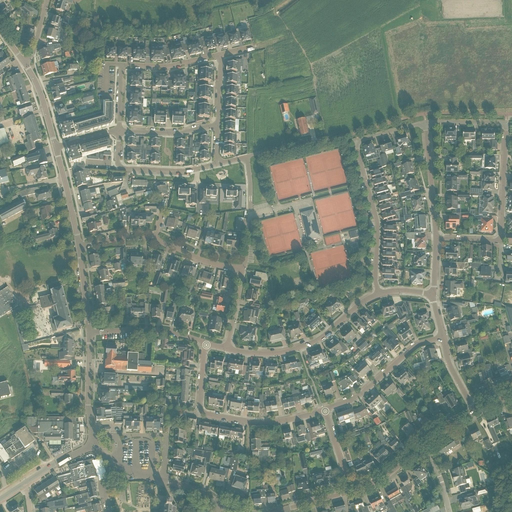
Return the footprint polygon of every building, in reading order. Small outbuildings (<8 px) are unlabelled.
[(58,0),(56,10),(60,11),(64,12),(67,3),(67,0),(58,0)] [(7,9),(10,6),(6,1),(0,5),(0,7),(1,9),(0,9),(0,16),(1,18),(9,12),(7,9)] [(30,17),(33,12),(24,5),(15,12),(17,15),(22,11),(30,17)] [(53,17),(50,25),(54,26),(53,28),(58,29),(58,30),(64,31),(66,32),(67,29),(65,28),(65,29),(61,28),(62,25),(61,23),(61,22),(62,23),(63,20),(60,19),(53,17)] [(101,30),(102,20),(93,19),(92,29),(101,30)] [(31,42),(34,28),(28,27),(26,35),(23,34),(22,40),(23,40),(31,42)] [(247,27),(236,29),(236,31),(237,33),(238,40),(242,39),(242,42),(250,40),(247,27)] [(47,38),(54,40),(53,41),(58,42),(58,39),(63,41),(65,35),(66,32),(64,31),(58,30),(57,32),(49,30),(47,38)] [(228,33),(224,34),(225,36),(227,43),(230,42),(231,45),(239,43),(238,40),(237,33),(236,31),(228,33)] [(225,36),(213,39),(215,46),(218,45),(219,47),(223,47),(223,48),(227,47),(227,43),(225,36)] [(198,40),(192,41),(193,44),(195,54),(201,53),(200,48),(203,47),(202,42),(201,39),(198,39),(198,40)] [(213,39),(202,42),(203,48),(207,48),(207,50),(215,48),(215,46),(213,39)] [(29,49),(31,42),(23,40),(22,47),(29,49)] [(139,49),(139,60),(140,60),(139,61),(144,62),(144,60),(145,60),(145,57),(145,55),(148,55),(148,49),(148,46),(149,42),(146,41),(145,41),(145,46),(145,47),(139,47),(139,49)] [(187,44),(184,45),(185,51),(188,51),(190,56),(195,54),(193,44),(187,45),(187,44)] [(47,50),(39,52),(40,56),(41,56),(43,60),(47,58),(50,58),(49,54),(52,52),(54,52),(54,50),(60,48),(59,45),(46,46),(47,50)] [(106,45),(106,57),(114,58),(114,55),(118,55),(118,48),(115,48),(115,46),(106,45)] [(181,47),(175,48),(178,59),(184,57),(182,52),(185,51),(184,45),(181,46),(181,47)] [(118,55),(118,58),(126,58),(126,56),(130,56),(130,54),(131,46),(130,46),(130,49),(118,48),(118,55)] [(131,46),(130,54),(133,55),(133,60),(139,60),(139,49),(136,49),(137,46),(133,46),(131,46)] [(169,49),(166,49),(167,56),(171,55),(172,60),(178,59),(175,48),(170,49),(169,49)] [(148,49),(148,55),(151,55),(151,61),(153,61),(154,62),(155,62),(156,62),(156,61),(157,61),(157,50),(151,50),(151,49),(148,49)] [(157,50),(157,61),(157,62),(161,62),(161,61),(163,61),(163,56),(167,56),(166,49),(163,49),(163,50),(157,50)] [(0,70),(10,63),(5,56),(5,57),(2,52),(0,53),(0,70)] [(226,67),(226,71),(227,71),(227,72),(230,72),(237,72),(239,72),(239,64),(241,64),(241,60),(230,60),(230,63),(227,63),(227,67),(226,67)] [(55,67),(58,66),(57,62),(54,63),(41,66),(43,71),(55,67)] [(197,66),(197,69),(197,70),(197,75),(211,76),(212,76),(212,71),(211,70),(206,69),(206,67),(200,66),(199,66),(197,66)] [(44,76),(57,72),(55,67),(43,71),(44,76)] [(21,74),(20,74),(19,70),(11,73),(12,77),(7,79),(12,93),(16,91),(25,88),(21,74)] [(107,71),(107,78),(109,78),(108,90),(114,90),(115,72),(107,71)] [(131,75),(130,81),(141,81),(144,81),(144,75),(142,75),(142,72),(136,72),(136,75),(131,75)] [(227,75),(227,83),(229,84),(236,84),(237,72),(230,72),(229,75),(227,75)] [(170,82),(170,88),(173,88),(173,87),(179,88),(180,77),(179,77),(179,75),(176,75),(176,76),(174,76),(173,82),(170,82)] [(197,75),(197,81),(199,81),(199,84),(205,84),(205,81),(210,82),(211,76),(197,75)] [(152,81),(152,87),(155,87),(161,87),(162,76),(156,76),(155,81),(152,81)] [(162,76),(161,87),(167,87),(167,90),(170,90),(170,88),(170,82),(167,81),(168,76),(162,76)] [(180,77),(179,88),(185,88),(188,89),(188,82),(185,82),(186,77),(180,77)] [(130,81),(130,87),(135,87),(135,90),(142,90),(143,90),(144,87),(141,87),(141,81),(130,81)] [(56,86),(50,88),(52,92),(51,92),(52,93),(54,93),(54,92),(60,90),(60,89),(60,88),(61,88),(61,89),(64,88),(63,83),(61,83),(55,85),(56,86)] [(197,93),(196,93),(210,94),(210,88),(205,87),(205,84),(199,84),(198,87),(199,87),(199,93),(197,93)] [(226,87),(226,95),(229,96),(236,96),(238,96),(238,88),(236,88),(236,84),(229,84),(229,87),(226,87)] [(21,106),(30,103),(25,88),(16,91),(21,106)] [(64,88),(61,89),(61,88),(60,88),(60,89),(60,90),(54,92),(54,93),(52,93),(54,100),(59,99),(58,95),(66,93),(64,88)] [(130,93),(130,99),(141,99),(141,93),(142,93),(142,90),(135,90),(135,93),(130,93)] [(84,103),(95,100),(93,92),(81,95),(84,103)] [(196,93),(196,102),(198,102),(204,102),(204,99),(210,100),(210,94),(196,93)] [(226,99),(226,107),(228,108),(235,108),(236,96),(229,96),(229,99),(226,99)] [(130,99),(129,105),(135,105),(135,108),(141,108),(141,105),(143,105),(143,99),(141,99),(130,99)] [(99,110),(71,118),(71,121),(74,120),(103,112),(101,106),(99,100),(96,101),(99,110)] [(196,105),(196,111),(209,112),(209,106),(204,105),(204,102),(198,102),(198,105),(196,105)] [(20,116),(33,112),(30,103),(17,108),(20,116)] [(72,123),(60,126),(60,127),(61,126),(61,127),(62,129),(61,130),(63,135),(62,135),(63,136),(64,136),(65,138),(65,139),(64,139),(63,139),(64,139),(74,136),(75,136),(75,135),(78,134),(77,133),(79,132),(80,132),(81,134),(86,132),(85,131),(87,130),(88,130),(89,131),(94,130),(93,128),(96,128),(97,128),(97,129),(102,128),(102,126),(104,125),(105,125),(105,127),(106,126),(110,125),(113,121),(113,117),(111,117),(112,113),(113,113),(113,108),(112,108),(112,105),(113,105),(113,104),(105,104),(104,116),(104,118),(101,119),(86,123),(73,127),(72,125),(72,123)] [(287,105),(280,106),(282,114),(285,113),(289,112),(288,109),(287,105)] [(74,109),(66,111),(65,107),(57,110),(57,111),(57,113),(58,113),(58,116),(63,114),(64,116),(66,116),(76,113),(74,109)] [(129,111),(129,117),(142,117),(143,111),(141,111),(141,108),(135,108),(134,111),(129,111)] [(225,111),(225,119),(228,120),(235,120),(237,120),(237,112),(235,111),(235,108),(228,108),(228,111),(225,111)] [(151,110),(151,118),(154,118),(154,124),(160,124),(160,113),(154,113),(154,110),(151,110)] [(160,113),(160,124),(166,124),(166,119),(169,119),(169,111),(160,110),(160,113)] [(169,111),(169,119),(172,119),(172,124),(178,125),(178,111),(173,111),(173,110),(169,110),(169,111)] [(178,111),(178,125),(184,125),(184,119),(187,120),(187,113),(184,113),(184,114),(178,114),(178,111)] [(196,111),(195,122),(203,120),(204,117),(209,118),(209,112),(196,111)] [(33,143),(41,140),(34,116),(23,120),(28,135),(26,136),(28,142),(24,143),(27,151),(35,149),(33,143)] [(129,117),(129,123),(134,123),(134,126),(142,126),(142,123),(142,117),(129,117)] [(301,136),(309,134),(306,119),(297,121),(301,136)] [(225,123),(225,131),(227,132),(234,132),(235,120),(228,120),(228,123),(225,123)] [(0,145),(8,143),(6,134),(4,129),(0,130),(0,145)] [(452,130),(452,129),(449,129),(449,130),(445,130),(445,143),(445,142),(448,142),(449,140),(456,140),(456,130),(452,130)] [(490,130),(490,129),(487,129),(487,130),(482,130),(482,136),(481,136),(481,139),(482,139),(482,142),(490,143),(490,150),(497,150),(497,144),(498,140),(495,140),(495,130),(490,130)] [(475,142),(475,130),(469,130),(469,131),(463,131),(463,139),(471,140),(473,140),(473,149),(475,149),(474,152),(478,152),(478,149),(478,142),(475,142)] [(224,135),(224,143),(227,144),(236,144),(236,136),(236,132),(234,132),(227,132),(227,135),(224,135)] [(407,139),(406,135),(401,136),(401,137),(397,139),(398,143),(397,144),(399,146),(398,147),(399,147),(395,148),(396,149),(396,152),(397,155),(402,154),(400,149),(402,147),(401,146),(402,145),(407,144),(408,147),(412,146),(410,142),(409,142),(409,140),(408,140),(407,139)] [(192,144),(192,148),(208,149),(208,145),(208,143),(210,143),(210,139),(208,138),(208,137),(200,136),(200,143),(195,143),(195,144),(192,144)] [(126,140),(126,145),(127,145),(127,147),(128,147),(128,150),(143,151),(143,145),(140,145),(140,146),(136,146),(136,139),(128,138),(128,140),(126,140)] [(71,149),(67,150),(67,151),(68,150),(68,151),(69,153),(68,154),(68,155),(68,154),(68,155),(69,159),(70,160),(71,160),(72,162),(72,163),(71,163),(70,163),(71,164),(81,160),(82,160),(81,156),(107,149),(110,148),(112,148),(112,142),(108,139),(101,142),(101,143),(98,144),(97,143),(93,144),(93,145),(90,146),(89,145),(86,146),(84,146),(85,148),(82,149),(81,147),(79,148),(79,147),(71,149)] [(143,145),(143,151),(159,152),(159,148),(159,146),(160,146),(161,142),(159,142),(159,140),(151,139),(151,146),(146,146),(146,145),(143,145)] [(390,140),(389,140),(388,139),(386,140),(386,141),(379,142),(382,153),(392,150),(396,149),(395,148),(392,149),(390,140)] [(175,142),(175,147),(176,147),(176,149),(177,149),(177,152),(192,153),(192,152),(192,149),(189,149),(189,148),(185,148),(185,141),(177,140),(177,142),(175,142)] [(223,151),(222,155),(224,155),(236,156),(236,148),(236,144),(227,144),(227,147),(224,147),(224,151),(223,151)] [(371,157),(374,156),(374,158),(376,157),(378,165),(370,167),(371,171),(383,167),(380,156),(378,149),(375,150),(374,150),(372,144),(363,147),(366,156),(370,155),(371,157)] [(192,149),(192,152),(195,152),(195,153),(200,153),(199,160),(208,160),(208,159),(209,159),(209,154),(208,154),(208,152),(208,149),(192,148),(192,149)] [(39,165),(47,163),(44,150),(36,152),(37,154),(27,157),(28,162),(28,163),(34,162),(35,163),(39,162),(39,165)] [(126,156),(126,160),(127,160),(127,162),(135,162),(135,155),(140,156),(140,155),(143,155),(143,151),(128,150),(127,154),(127,156),(126,156)] [(143,151),(143,155),(146,155),(146,156),(151,156),(150,163),(158,163),(158,162),(160,162),(160,157),(159,157),(159,155),(158,155),(159,152),(143,151)] [(175,158),(174,162),(176,162),(176,164),(184,164),(184,157),(189,158),(189,157),(192,157),(192,153),(177,152),(176,156),(176,158),(175,158)] [(23,155),(12,160),(14,167),(21,164),(25,162),(24,158),(23,155)] [(386,155),(380,156),(383,167),(389,166),(386,155)] [(483,158),(483,155),(470,155),(470,159),(483,159),(483,160),(485,160),(485,168),(495,169),(495,159),(489,158),(483,158)] [(457,158),(454,158),(449,158),(449,164),(447,164),(447,171),(459,171),(459,163),(457,163),(457,158)] [(412,169),(413,169),(412,163),(403,165),(406,175),(414,173),(412,169)] [(44,168),(39,170),(38,166),(25,169),(27,177),(36,175),(37,181),(38,180),(38,181),(41,181),(41,180),(47,178),(46,174),(46,171),(45,172),(44,168)] [(0,183),(8,181),(5,169),(0,170),(0,183)] [(84,169),(78,169),(77,169),(76,169),(73,169),(73,170),(76,169),(78,169),(80,174),(74,175),(76,181),(89,178),(89,177),(91,177),(89,170),(84,169)] [(385,173),(384,171),(383,169),(370,172),(370,173),(371,173),(371,174),(369,175),(371,178),(374,177),(375,180),(372,181),(373,181),(385,178),(385,177),(387,177),(386,176),(386,174),(385,173)] [(92,180),(90,181),(89,178),(76,181),(77,187),(83,186),(83,189),(82,189),(93,187),(92,180)] [(387,181),(386,179),(385,178),(373,181),(374,182),(372,184),(374,187),(374,186),(377,186),(377,189),(375,189),(386,186),(389,185),(388,183),(387,181)] [(457,178),(452,178),(447,178),(447,191),(451,191),(457,191),(457,178)] [(418,184),(416,184),(415,180),(411,181),(410,181),(406,182),(407,186),(409,186),(410,193),(419,190),(418,184)] [(189,204),(192,204),(192,205),(193,205),(193,204),(196,204),(196,190),(190,190),(190,187),(186,187),(186,185),(182,185),(182,187),(178,186),(178,187),(177,187),(177,190),(178,190),(178,195),(185,195),(185,198),(189,198),(189,204)] [(168,188),(166,188),(166,186),(157,187),(157,188),(155,189),(156,196),(159,196),(164,195),(164,197),(167,196),(167,195),(167,192),(169,191),(168,188)] [(390,190),(389,189),(386,186),(375,189),(375,190),(376,189),(376,191),(374,192),(376,195),(379,194),(380,197),(377,198),(389,195),(389,194),(391,194),(391,193),(390,190)] [(30,189),(26,190),(27,196),(31,195),(31,193),(32,193),(32,194),(36,194),(37,198),(38,201),(39,201),(42,200),(42,201),(46,200),(46,199),(50,198),(50,197),(51,197),(50,193),(49,193),(48,190),(40,192),(39,187),(30,189)] [(213,187),(209,187),(209,189),(206,188),(206,190),(200,190),(199,203),(205,204),(206,198),(210,198),(210,197),(216,197),(217,189),(213,189),(213,187)] [(226,189),(225,197),(231,198),(232,198),(232,202),(236,202),(235,202),(241,202),(241,190),(237,190),(233,190),(233,188),(229,188),(229,189),(226,189)] [(86,198),(90,197),(90,196),(96,195),(95,189),(80,192),(82,199),(86,198)] [(392,199),(391,197),(389,195),(377,198),(378,198),(378,199),(376,200),(378,204),(379,203),(378,203),(381,202),(382,205),(379,206),(380,206),(391,203),(394,202),(393,201),(393,200),(392,199)] [(120,208),(117,201),(116,196),(115,196),(116,196),(111,198),(112,199),(107,201),(108,203),(106,203),(109,212),(116,210),(116,209),(120,208)] [(423,205),(421,197),(416,198),(411,200),(413,212),(420,211),(420,210),(424,209),(423,208),(424,208),(423,205)] [(492,197),(485,197),(479,197),(479,199),(481,199),(481,200),(483,200),(482,204),(493,205),(493,202),(492,201),(492,197)] [(458,198),(452,198),(447,198),(447,204),(447,210),(458,210),(458,198)] [(22,200),(0,211),(0,218),(2,222),(26,209),(22,200)] [(395,206),(393,207),(391,203),(380,206),(381,208),(379,209),(381,212),(384,211),(384,214),(382,215),(394,211),(397,210),(395,206)] [(93,214),(92,208),(91,204),(83,205),(85,213),(89,212),(90,215),(93,214)] [(493,208),(493,205),(482,204),(482,208),(480,208),(479,209),(479,215),(483,215),(489,216),(489,212),(492,212),(492,208),(493,208)] [(50,211),(51,210),(50,206),(40,209),(42,215),(40,216),(41,221),(52,218),(50,211)] [(96,213),(102,212),(102,211),(97,213),(93,214),(90,215),(86,215),(86,216),(81,217),(82,222),(91,220),(95,219),(95,218),(97,217),(96,213)] [(314,212),(313,212),(313,211),(311,212),(311,213),(302,215),(305,228),(306,227),(309,239),(319,236),(316,225),(317,225),(314,212)] [(396,214),(394,213),(394,211),(382,215),(383,215),(383,216),(381,217),(383,220),(386,219),(387,222),(386,222),(386,223),(391,221),(398,219),(398,218),(397,216),(396,214)] [(128,219),(128,221),(131,221),(131,226),(138,226),(138,217),(138,214),(135,214),(135,213),(130,213),(128,213),(128,219)] [(153,215),(143,214),(142,214),(142,217),(138,217),(138,226),(145,226),(145,222),(151,222),(153,215)] [(458,223),(459,220),(462,220),(462,222),(469,222),(469,215),(465,215),(465,214),(456,214),(456,217),(450,217),(450,220),(446,223),(446,229),(455,229),(455,223),(458,223)] [(177,225),(179,218),(171,216),(170,219),(168,218),(167,222),(177,225)] [(424,216),(415,218),(416,230),(416,233),(424,233),(424,230),(426,230),(424,216)] [(481,219),(482,216),(474,216),(474,219),(475,221),(479,221),(478,225),(480,227),(481,227),(480,232),(491,232),(492,231),(493,219),(481,219)] [(96,227),(101,226),(100,221),(91,223),(91,224),(88,225),(90,232),(92,232),(93,235),(97,234),(96,227)] [(175,233),(177,225),(167,222),(166,227),(168,228),(167,231),(175,233)] [(36,243),(58,237),(54,223),(46,225),(49,234),(34,237),(36,243)] [(191,239),(194,229),(187,226),(184,234),(187,235),(186,237),(191,239)] [(396,227),(389,226),(384,226),(385,226),(385,228),(382,228),(383,232),(384,232),(387,232),(387,235),(384,235),(396,235),(398,235),(398,233),(398,232),(397,230),(396,227)] [(198,239),(201,231),(194,229),(191,239),(195,240),(196,238),(198,239)] [(205,230),(203,236),(206,237),(205,241),(205,243),(212,245),(214,235),(215,232),(211,231),(205,230)] [(358,230),(349,232),(351,239),(359,236),(358,230)] [(224,237),(224,235),(218,233),(218,236),(214,235),(212,245),(218,246),(220,241),(223,241),(224,237)] [(426,237),(416,236),(416,233),(406,233),(406,239),(408,239),(410,240),(414,240),(414,243),(415,243),(415,244),(415,246),(416,247),(417,248),(426,249),(426,248),(426,247),(426,245),(426,244),(426,237)] [(396,237),(396,235),(384,235),(384,236),(382,237),(383,241),(383,240),(386,240),(386,243),(383,243),(395,244),(398,244),(398,243),(398,241),(397,239),(396,237)] [(237,248),(239,238),(227,237),(226,245),(233,246),(233,247),(237,248)] [(395,244),(383,243),(383,244),(384,244),(384,245),(382,246),(383,249),(386,249),(386,252),(383,252),(394,253),(394,252),(398,253),(398,250),(397,249),(397,247),(395,245),(395,244)] [(458,256),(459,246),(451,246),(451,252),(446,251),(446,259),(457,259),(457,256),(458,256)] [(491,259),(492,247),(482,247),(482,258),(484,258),(485,259),(487,259),(488,258),(491,259)] [(394,254),(394,253),(383,252),(384,252),(384,254),(381,254),(382,258),(383,258),(382,258),(385,258),(385,261),(383,261),(396,262),(397,262),(397,261),(397,258),(397,256),(395,254),(394,254)] [(136,255),(136,253),(131,253),(131,258),(129,258),(128,259),(128,261),(129,262),(130,262),(130,265),(145,265),(146,257),(142,257),(142,255),(136,255)] [(102,266),(101,261),(100,254),(89,256),(91,268),(102,266)] [(425,255),(418,255),(414,255),(414,266),(425,266),(425,255)] [(160,264),(162,258),(155,256),(151,265),(154,266),(153,269),(159,271),(161,265),(160,264)] [(30,280),(30,258),(16,257),(16,280),(30,280)] [(165,271),(164,274),(171,276),(173,272),(176,273),(178,268),(179,264),(172,261),(171,265),(168,264),(167,266),(165,271)] [(394,262),(396,262),(383,261),(383,262),(381,263),(382,267),(385,267),(385,270),(382,270),(398,270),(398,268),(397,266),(395,265),(394,262)] [(464,270),(465,263),(456,263),(456,267),(446,266),(446,268),(445,269),(445,271),(445,272),(445,275),(457,276),(457,270),(464,270)] [(481,264),(473,263),(472,267),(472,268),(477,268),(477,272),(482,272),(481,277),(486,278),(486,279),(492,279),(492,273),(491,273),(491,270),(489,270),(489,268),(481,268),(481,265),(481,264)] [(189,269),(188,268),(184,266),(181,274),(188,277),(189,275),(193,277),(196,269),(192,268),(191,270),(189,269)] [(100,282),(109,281),(108,270),(99,271),(100,282)] [(398,270),(382,270),(383,270),(383,271),(381,272),(383,280),(390,280),(390,281),(391,281),(391,282),(392,282),(393,282),(394,282),(394,281),(395,281),(395,280),(396,280),(396,279),(396,278),(396,277),(395,277),(395,276),(394,275),(394,270),(398,270)] [(204,283),(208,273),(203,272),(203,274),(200,273),(197,281),(204,283)] [(256,272),(255,276),(253,276),(253,278),(251,278),(249,284),(260,286),(261,280),(265,281),(267,280),(266,274),(256,272)] [(425,279),(425,272),(411,272),(411,279),(412,279),(412,284),(413,284),(413,285),(417,285),(417,284),(422,284),(422,279),(425,279)] [(159,284),(162,274),(158,273),(153,288),(157,289),(158,287),(159,284)] [(211,277),(212,275),(208,273),(204,283),(212,286),(214,278),(211,277)] [(229,280),(230,277),(222,275),(220,283),(231,285),(232,280),(229,280)] [(463,283),(451,282),(446,282),(446,288),(445,288),(445,292),(444,292),(444,295),(444,296),(444,297),(450,297),(450,298),(455,298),(455,296),(457,296),(460,296),(460,289),(462,289),(463,283)] [(230,289),(231,285),(220,283),(219,290),(227,292),(228,289),(230,289)] [(59,285),(57,286),(56,284),(47,286),(49,293),(51,292),(51,295),(39,298),(40,300),(41,304),(42,310),(53,307),(55,316),(53,317),(53,319),(50,320),(53,332),(72,327),(62,289),(60,289),(59,285)] [(107,292),(105,292),(104,286),(95,288),(96,296),(111,295),(115,294),(114,290),(111,291),(110,289),(107,290),(107,292)] [(0,317),(19,305),(7,287),(0,291),(0,317)] [(256,291),(253,290),(253,291),(248,290),(246,301),(251,301),(250,306),(258,308),(260,304),(255,303),(256,291)] [(108,299),(112,298),(111,295),(96,296),(98,305),(102,305),(104,313),(114,311),(112,304),(107,305),(107,300),(106,300),(105,296),(107,295),(108,299)] [(191,295),(189,301),(199,303),(200,297),(191,295)] [(168,309),(165,320),(172,321),(172,320),(173,315),(176,315),(179,297),(175,296),(174,302),(173,307),(172,306),(171,309),(168,309)] [(126,307),(126,312),(130,312),(130,318),(137,318),(137,310),(137,305),(132,305),(130,298),(126,298),(126,307)] [(213,306),(212,310),(216,311),(219,311),(224,312),(225,305),(222,304),(222,299),(218,298),(217,298),(216,306),(213,306)] [(306,306),(309,303),(306,299),(295,302),(298,312),(299,312),(299,310),(305,305),(306,306)] [(342,307),(339,303),(335,299),(325,307),(332,315),(338,309),(339,309),(342,307)] [(452,308),(447,309),(448,314),(449,313),(450,315),(449,315),(451,321),(455,319),(460,318),(459,313),(461,313),(460,306),(461,306),(461,304),(462,302),(455,302),(450,301),(450,305),(451,305),(452,308)] [(395,308),(395,307),(394,302),(389,303),(389,304),(382,306),(383,310),(381,310),(382,316),(393,313),(396,313),(395,308)] [(145,304),(143,303),(140,303),(139,304),(139,310),(137,310),(137,318),(145,318),(145,312),(148,312),(148,304),(145,304)] [(400,313),(397,314),(399,319),(406,315),(406,314),(407,314),(405,309),(403,304),(398,307),(400,313)] [(149,306),(149,312),(152,312),(152,318),(159,318),(160,313),(161,313),(161,312),(161,308),(161,306),(149,306)] [(259,310),(257,309),(252,308),(252,311),(247,310),(247,312),(244,311),(243,316),(244,316),(243,322),(253,324),(254,317),(258,318),(259,310)] [(477,315),(478,311),(477,308),(471,309),(473,318),(465,320),(466,325),(479,321),(477,315)] [(189,313),(190,311),(181,309),(179,321),(185,322),(186,321),(193,322),(194,314),(189,313)] [(426,318),(429,318),(427,312),(418,315),(419,319),(415,319),(417,326),(419,326),(420,331),(424,330),(424,331),(430,329),(429,324),(428,324),(426,318)] [(322,322),(319,318),(314,313),(310,317),(312,319),(306,324),(312,331),(322,322)] [(366,313),(361,318),(364,321),(365,322),(367,324),(369,322),(372,326),(378,321),(376,319),(373,315),(370,317),(369,316),(366,313)] [(406,322),(410,320),(406,315),(399,319),(399,320),(401,323),(405,321),(406,322)] [(222,323),(222,319),(211,317),(209,330),(219,332),(221,323),(222,323)] [(359,320),(353,324),(357,328),(359,331),(362,334),(365,332),(370,328),(367,324),(365,322),(362,324),(361,323),(359,320)] [(292,327),(288,329),(290,334),(292,338),(298,336),(298,335),(303,333),(299,324),(292,326),(292,327)] [(454,339),(468,336),(465,325),(456,327),(456,329),(452,330),(454,339)] [(241,328),(240,335),(243,335),(242,340),(252,342),(252,341),(253,341),(254,337),(253,337),(253,336),(254,336),(256,327),(249,326),(248,330),(241,328)] [(413,334),(410,330),(407,327),(398,334),(403,341),(413,334)] [(286,340),(284,330),(283,328),(269,331),(269,334),(268,334),(270,342),(271,342),(272,344),(286,340)] [(346,332),(342,336),(345,340),(347,342),(344,344),(347,347),(350,345),(348,343),(347,342),(350,339),(351,341),(355,337),(354,335),(355,334),(352,332),(349,328),(346,331),(346,332)] [(388,328),(384,331),(389,337),(391,340),(387,344),(390,347),(393,351),(394,350),(395,350),(396,349),(396,348),(399,346),(398,345),(395,341),(397,339),(388,328)] [(372,341),(377,337),(373,332),(368,336),(372,341)] [(64,341),(64,338),(63,334),(55,336),(56,341),(60,346),(51,346),(51,348),(59,349),(64,349),(73,349),(74,349),(74,345),(73,345),(73,341),(64,341)] [(167,343),(168,340),(162,340),(162,349),(167,349),(167,347),(173,348),(173,344),(167,343)] [(341,347),(338,343),(336,340),(332,343),(332,344),(327,348),(334,356),(341,351),(343,354),(347,350),(343,345),(341,347)] [(370,343),(368,345),(363,340),(356,346),(360,350),(361,351),(366,347),(370,343)] [(471,349),(468,350),(466,343),(460,344),(460,345),(456,346),(457,353),(460,352),(461,355),(460,355),(472,353),(471,349)] [(115,347),(115,344),(107,344),(107,347),(106,347),(106,354),(107,354),(115,354),(115,357),(119,357),(119,352),(116,352),(116,347),(115,347)] [(189,351),(190,347),(178,346),(178,352),(182,352),(181,367),(188,368),(188,362),(192,362),(193,351),(189,351)] [(373,353),(372,353),(374,356),(380,363),(383,361),(382,360),(384,359),(382,356),(386,352),(387,352),(387,353),(382,347),(381,346),(379,348),(376,350),(374,352),(373,353)] [(73,349),(64,349),(59,349),(63,349),(62,353),(59,352),(59,360),(63,360),(67,360),(67,357),(73,357),(73,349)] [(427,362),(420,364),(421,368),(429,366),(436,364),(436,361),(435,360),(438,360),(435,349),(424,352),(425,354),(426,360),(427,362)] [(322,350),(315,352),(318,361),(322,360),(323,364),(329,362),(328,359),(327,354),(324,355),(323,354),(322,350)] [(105,365),(105,369),(151,372),(151,362),(144,362),(144,355),(129,354),(129,352),(122,352),(122,353),(119,352),(119,357),(115,357),(115,354),(107,354),(107,362),(105,362),(105,365)] [(320,365),(318,361),(315,352),(309,354),(311,360),(308,361),(310,368),(320,365)] [(471,358),(473,358),(472,353),(460,355),(460,356),(464,355),(465,358),(464,358),(463,358),(463,359),(459,360),(461,367),(464,366),(466,369),(473,365),(471,358)] [(378,365),(380,363),(374,356),(369,360),(366,356),(364,359),(370,365),(372,363),(375,366),(377,365),(378,365)] [(212,360),(210,368),(218,370),(218,372),(222,373),(222,370),(224,359),(216,357),(216,361),(215,362),(212,362),(212,361),(212,360)] [(296,359),(284,362),(285,366),(286,371),(298,368),(298,371),(302,370),(300,363),(297,363),(296,359)] [(367,367),(370,365),(364,359),(362,361),(364,364),(360,368),(367,375),(369,373),(369,372),(371,370),(367,367)] [(225,373),(225,374),(228,374),(228,373),(232,374),(232,370),(236,371),(237,361),(230,360),(230,364),(227,363),(226,365),(225,370),(225,373)] [(243,368),(244,362),(237,361),(236,371),(239,371),(238,375),(245,376),(246,369),(243,368)] [(259,372),(260,363),(253,363),(253,364),(250,364),(250,369),(249,375),(256,375),(256,371),(259,372)] [(270,365),(270,364),(266,363),(266,368),(263,368),(263,376),(269,376),(270,373),(278,373),(278,365),(270,365)] [(367,375),(360,368),(358,365),(354,369),(354,370),(352,372),(354,374),(357,377),(356,377),(359,375),(362,378),(364,377),(367,375)] [(490,365),(484,366),(486,372),(486,375),(487,379),(491,378),(493,382),(494,382),(495,384),(497,389),(504,386),(501,379),(500,376),(500,374),(494,376),(490,365)] [(181,367),(170,366),(170,369),(177,370),(176,375),(190,376),(190,371),(188,371),(188,368),(181,367)] [(408,371),(406,373),(403,371),(399,375),(398,374),(394,377),(401,385),(407,380),(409,382),(414,378),(408,371)] [(75,372),(70,372),(66,372),(66,376),(59,375),(58,382),(75,382),(75,378),(75,372)] [(511,383),(509,377),(507,373),(500,376),(501,379),(504,386),(511,383)] [(354,380),(357,377),(354,374),(349,379),(347,377),(346,376),(345,377),(344,377),(344,378),(344,379),(345,379),(345,381),(339,383),(340,387),(341,386),(343,391),(349,389),(348,387),(350,386),(351,386),(351,387),(352,387),(353,387),(353,386),(353,385),(356,382),(354,380)] [(102,385),(116,386),(117,382),(117,379),(117,375),(102,375),(102,379),(101,378),(101,382),(102,382),(102,385)] [(156,380),(156,387),(161,387),(163,387),(164,387),(165,380),(161,379),(161,380),(157,380),(156,380)] [(396,389),(393,385),(390,381),(387,384),(387,385),(382,390),(383,391),(382,392),(387,397),(396,389)] [(0,398),(11,395),(7,382),(0,383),(0,398)] [(480,396),(487,393),(483,383),(479,384),(480,387),(476,388),(480,396)] [(332,392),(335,391),(332,384),(327,386),(328,387),(323,388),(326,397),(330,395),(331,397),(333,396),(332,392)] [(308,389),(303,391),(303,392),(304,395),(307,403),(312,402),(310,397),(313,396),(311,388),(308,389)] [(403,397),(405,394),(400,388),(397,390),(403,397)] [(100,396),(100,401),(102,401),(103,401),(103,403),(108,403),(109,403),(109,400),(112,401),(112,397),(115,397),(117,397),(117,396),(120,396),(120,393),(121,393),(121,392),(125,392),(125,393),(128,393),(129,390),(124,390),(119,389),(114,389),(109,389),(109,392),(102,392),(101,396),(100,396)] [(294,391),(294,389),(291,389),(292,392),(291,392),(292,395),(290,396),(290,398),(287,399),(288,399),(290,408),(295,407),(294,404),(297,403),(294,391)] [(303,392),(299,393),(298,390),(294,391),(297,403),(300,402),(301,405),(307,403),(304,395),(303,392)] [(213,394),(213,393),(209,393),(207,400),(209,400),(209,405),(213,406),(213,407),(215,407),(217,397),(213,396),(213,394)] [(456,400),(455,397),(453,394),(448,397),(446,394),(443,396),(440,393),(437,395),(438,397),(440,405),(445,402),(449,407),(450,407),(451,409),(453,408),(454,409),(458,406),(457,406),(459,405),(457,403),(458,403),(457,402),(456,400)] [(382,396),(380,398),(376,394),(371,398),(377,405),(380,402),(383,406),(388,402),(382,396)] [(225,403),(226,396),(222,395),(222,398),(217,397),(215,407),(218,408),(219,407),(223,407),(224,403),(225,403)] [(73,396),(67,396),(64,396),(61,396),(60,400),(64,400),(64,405),(73,405),(73,396)] [(245,407),(245,408),(248,408),(247,412),(253,412),(254,403),(254,399),(249,398),(249,397),(247,396),(245,407)] [(190,398),(180,397),(178,397),(177,406),(182,406),(182,403),(189,404),(190,398)] [(437,407),(440,405),(438,397),(432,399),(434,406),(432,407),(435,412),(432,414),(436,420),(437,419),(438,419),(438,418),(442,416),(437,407)] [(234,400),(234,399),(229,398),(228,404),(231,405),(230,409),(235,410),(237,401),(234,400)] [(371,398),(366,403),(368,406),(370,407),(367,409),(370,412),(371,413),(373,416),(377,411),(378,412),(381,409),(377,405),(371,398)] [(245,407),(246,401),(240,400),(240,401),(237,401),(235,410),(241,411),(242,407),(245,407)] [(122,406),(122,403),(114,403),(114,407),(111,408),(111,409),(96,410),(97,416),(96,416),(96,421),(114,419),(114,424),(123,424),(123,416),(122,408),(122,406)] [(163,424),(163,406),(160,406),(159,415),(157,415),(157,417),(156,417),(156,420),(153,419),(153,431),(160,431),(160,424),(163,424)] [(369,414),(366,410),(363,406),(358,409),(363,418),(369,414)] [(356,420),(363,418),(358,409),(353,411),(355,418),(356,420)] [(415,421),(413,417),(410,411),(406,413),(410,424),(415,421)] [(345,421),(350,420),(347,412),(342,413),(345,421)] [(340,423),(345,421),(342,413),(337,415),(339,421),(337,422),(338,425),(340,424),(340,423)] [(426,418),(422,413),(419,415),(423,420),(420,422),(423,427),(429,424),(426,418)] [(511,417),(506,420),(505,415),(501,416),(503,423),(505,431),(509,430),(510,431),(511,430),(511,417)] [(123,424),(123,426),(126,426),(126,430),(133,430),(133,420),(133,416),(129,416),(123,416),(123,424)] [(491,418),(486,421),(490,429),(488,429),(491,434),(492,438),(495,444),(499,441),(493,428),(499,425),(498,421),(495,417),(494,416),(492,417),(491,418)] [(64,440),(75,440),(75,417),(26,418),(27,426),(34,436),(37,436),(37,437),(40,437),(42,439),(44,443),(49,443),(49,445),(61,445),(61,441),(61,440),(64,440)] [(195,430),(197,418),(189,417),(188,422),(191,423),(190,429),(195,430)] [(322,425),(320,426),(319,422),(314,423),(314,422),(310,423),(311,428),(309,429),(312,440),(315,439),(317,438),(315,432),(316,432),(317,434),(318,434),(324,433),(325,432),(323,426),(322,425)] [(408,439),(415,432),(408,424),(402,430),(407,436),(406,436),(408,439)] [(307,434),(304,426),(297,428),(299,437),(300,438),(297,438),(298,442),(304,440),(303,436),(306,435),(308,443),(312,442),(310,434),(307,434)] [(0,444),(0,457),(4,463),(5,462),(7,461),(9,463),(12,461),(11,461),(11,460),(22,452),(23,453),(23,454),(24,453),(23,453),(27,450),(28,449),(29,449),(30,449),(30,448),(33,446),(34,446),(32,443),(34,442),(31,437),(29,434),(27,432),(28,432),(25,427),(15,434),(13,431),(11,433),(13,436),(10,438),(11,439),(6,443),(1,446),(0,445),(0,444)] [(291,429),(283,431),(284,436),(285,440),(292,438),(292,434),(291,429)] [(183,443),(184,431),(176,430),(175,443),(183,443)] [(483,440),(480,434),(478,430),(470,434),(473,440),(478,438),(480,441),(483,440)] [(366,444),(370,443),(365,432),(362,434),(366,444)] [(441,457),(460,444),(455,437),(436,450),(441,457)] [(387,438),(385,440),(387,443),(389,446),(394,451),(395,451),(396,450),(396,449),(400,446),(395,441),(392,443),(390,440),(387,438)] [(492,445),(489,439),(483,442),(488,451),(493,448),(492,445)] [(263,445),(261,445),(261,440),(252,440),(252,451),(253,451),(259,451),(259,452),(269,451),(271,451),(270,446),(263,446),(263,445)] [(379,442),(375,446),(376,450),(384,459),(389,455),(386,451),(382,447),(381,445),(381,444),(380,444),(379,442)] [(192,457),(194,450),(187,449),(186,452),(189,453),(188,456),(192,457)] [(174,450),(174,458),(181,459),(182,454),(183,454),(183,451),(174,450)] [(212,453),(205,452),(194,450),(192,457),(192,460),(195,460),(196,456),(205,459),(203,468),(199,466),(199,464),(193,463),(191,475),(201,477),(202,474),(204,474),(207,463),(210,464),(212,453)] [(376,450),(371,454),(376,460),(380,464),(384,459),(376,450)] [(269,451),(259,452),(259,451),(253,451),(253,456),(258,456),(258,457),(258,458),(258,459),(259,459),(269,459),(269,451)] [(304,453),(299,454),(303,469),(308,468),(305,457),(304,453)] [(362,460),(363,459),(361,454),(358,456),(362,463),(362,464),(366,473),(370,471),(370,470),(375,468),(371,459),(366,462),(365,461),(363,462),(362,460)] [(182,464),(183,459),(181,459),(174,458),(176,458),(175,462),(173,470),(184,473),(186,465),(182,464)] [(236,471),(239,459),(231,458),(230,466),(231,466),(230,470),(236,471)] [(71,476),(58,479),(61,486),(73,483),(78,482),(83,480),(95,477),(92,465),(92,466),(91,462),(83,464),(82,462),(83,462),(83,461),(77,463),(78,465),(69,468),(70,473),(71,476)] [(362,465),(359,466),(357,462),(353,465),(358,476),(366,473),(362,464),(362,463),(361,463),(362,465)] [(215,470),(216,466),(210,465),(208,472),(211,472),(209,479),(216,481),(219,470),(215,470)] [(228,476),(230,469),(220,467),(219,471),(219,470),(216,481),(223,482),(225,476),(228,476)] [(425,471),(424,472),(421,467),(420,468),(419,468),(417,470),(414,472),(419,479),(417,480),(416,478),(412,481),(418,489),(421,486),(420,484),(422,483),(420,481),(426,477),(428,479),(430,477),(428,473),(427,474),(425,471)] [(456,484),(455,484),(456,486),(456,487),(464,485),(465,485),(465,486),(466,489),(467,489),(470,488),(469,484),(466,485),(462,469),(452,471),(453,473),(452,473),(453,475),(453,474),(453,475),(454,476),(453,476),(453,478),(455,483),(455,482),(455,483),(456,484)] [(325,475),(313,478),(315,485),(314,485),(315,486),(315,488),(320,487),(323,486),(327,485),(326,481),(328,480),(328,481),(333,480),(331,471),(326,472),(327,475),(325,476),(325,475)] [(243,477),(242,476),(240,475),(239,476),(239,478),(236,477),(233,487),(244,491),(248,481),(242,479),(243,477)] [(59,484),(57,481),(54,477),(53,477),(53,478),(49,480),(54,487),(53,487),(54,490),(53,490),(55,493),(57,492),(55,489),(59,486),(58,484),(59,484)] [(412,485),(409,482),(407,477),(401,482),(406,490),(403,492),(405,496),(408,500),(412,498),(408,492),(411,491),(412,485)] [(309,489),(308,484),(307,478),(296,480),(298,489),(303,488),(303,489),(305,488),(306,490),(309,489)] [(54,487),(49,480),(48,481),(44,484),(49,490),(48,491),(49,493),(48,493),(50,496),(52,495),(50,492),(53,490),(54,490),(53,487),(54,487)] [(97,490),(95,480),(93,481),(93,480),(85,482),(86,482),(80,484),(79,485),(78,482),(73,483),(74,488),(78,487),(79,491),(87,489),(88,493),(96,491),(95,490),(97,490)] [(49,490),(44,484),(44,483),(43,484),(39,487),(44,493),(43,494),(44,496),(43,497),(45,499),(47,498),(45,495),(48,493),(49,493),(48,491),(49,490)] [(296,491),(294,486),(294,484),(279,489),(282,501),(290,499),(288,493),(296,491)] [(44,493),(39,487),(38,487),(38,488),(34,490),(38,497),(37,497),(39,499),(39,503),(41,503),(41,498),(43,497),(44,496),(43,494),(44,493)] [(397,488),(392,491),(398,501),(401,499),(400,499),(403,497),(401,495),(399,493),(397,488)] [(274,494),(271,494),(270,489),(265,489),(263,490),(264,498),(268,497),(269,503),(275,502),(274,494)] [(257,493),(251,493),(252,497),(254,497),(255,505),(255,506),(259,506),(258,504),(262,504),(261,498),(264,498),(263,490),(257,490),(257,493)] [(82,498),(78,499),(79,505),(84,503),(88,503),(91,502),(90,498),(95,497),(97,496),(96,491),(88,493),(81,495),(82,498)] [(392,491),(386,494),(389,499),(390,501),(393,505),(395,504),(394,503),(398,501),(392,491)] [(464,500),(460,501),(462,509),(474,506),(473,502),(477,501),(475,493),(463,496),(464,500)] [(380,497),(375,500),(378,507),(379,510),(380,511),(381,511),(387,510),(384,504),(383,504),(382,502),(380,497)] [(41,511),(52,511),(52,508),(64,506),(63,499),(48,503),(48,506),(41,506),(41,511)] [(375,500),(369,502),(372,507),(373,511),(374,511),(376,511),(375,508),(378,507),(375,500)] [(171,502),(166,501),(165,501),(166,502),(165,505),(164,504),(164,503),(164,504),(162,503),(162,504),(161,504),(160,504),(160,505),(161,505),(160,505),(160,506),(159,506),(160,506),(160,510),(159,510),(159,511),(160,511),(159,511),(175,511),(176,508),(177,508),(175,507),(176,507),(176,506),(175,506),(175,505),(174,504),(174,505),(173,505),(173,504),(172,504),(172,505),(171,506),(171,505),(171,503),(172,502),(172,501),(171,502)] [(369,511),(367,506),(364,507),(362,501),(354,503),(356,510),(358,510),(359,511),(369,511)] [(415,511),(409,501),(405,503),(410,511),(415,511)] [(100,511),(98,502),(75,507),(75,511),(85,510),(85,511),(100,511)] [(346,511),(345,507),(344,502),(334,505),(335,511),(346,511),(347,511),(346,511)]
